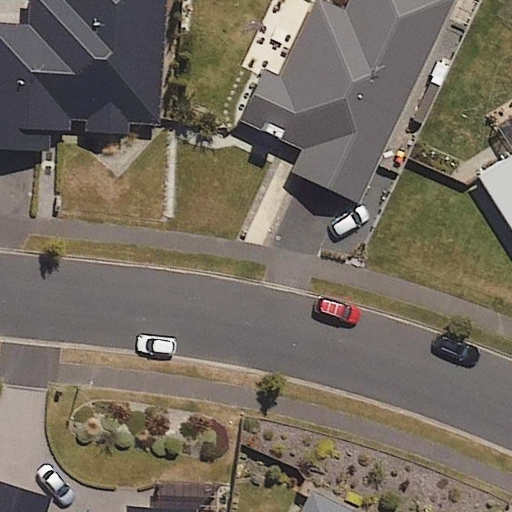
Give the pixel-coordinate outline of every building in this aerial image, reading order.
[(66,115),(79,115),(78,124),(115,126),(115,117),(154,119),(160,0),(21,0),(20,20),(0,19),(0,142),(45,145),(46,123),(65,124),(66,115)] [(250,68),(230,111),(272,130),(274,124),(302,137),(288,168),(350,196),(439,0),(308,0),(273,78),(250,68)] [(511,147),(474,171),(511,230),(511,147)] [(36,511),(43,491),(0,478),(0,511),(189,511),(189,502),(121,501),(120,511),(36,511)] [(358,511),(304,485),(290,511),(358,511)]
